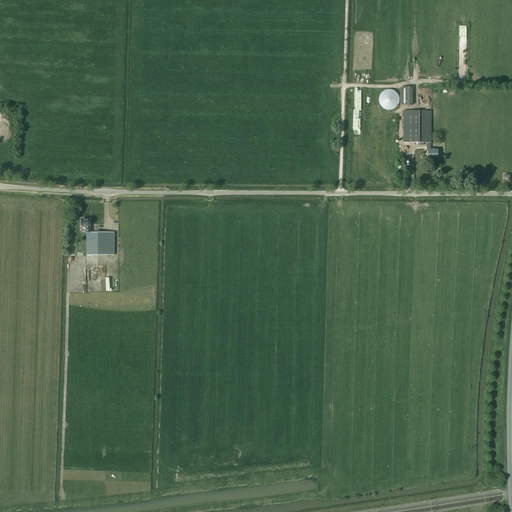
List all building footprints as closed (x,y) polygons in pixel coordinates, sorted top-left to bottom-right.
[(365,76),(365,82),(372,83),(373,72),(360,72),(360,76),(365,76)] [(390,110),(394,109),(397,105),(400,98),(398,93),(395,90),(390,88),(386,89),(383,91),(380,94),(379,100),(380,104),(383,107),(387,109),(390,110)] [(400,88),(400,98),(400,105),(413,105),(413,88),(400,88)] [(427,150),(428,150),(428,158),(438,158),(438,150),(433,150),(433,148),(431,148),(431,143),(431,111),(403,111),(403,143),(427,143),(427,150)] [(91,225),(91,219),(82,219),(82,225),(87,225),(87,233),(86,233),(86,255),(98,255),(114,255),(114,232),(98,232),(91,233),(91,225)]
